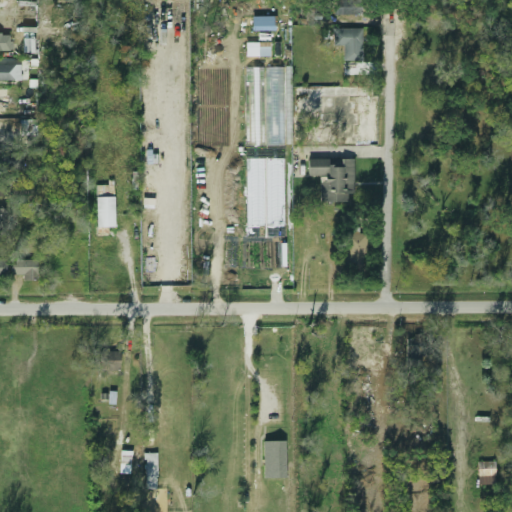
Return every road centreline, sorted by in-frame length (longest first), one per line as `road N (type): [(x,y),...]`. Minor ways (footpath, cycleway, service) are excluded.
road 1 (residential): [(511,306),(0,309)]
road 2 (residential): [(390,308),(394,17)]
